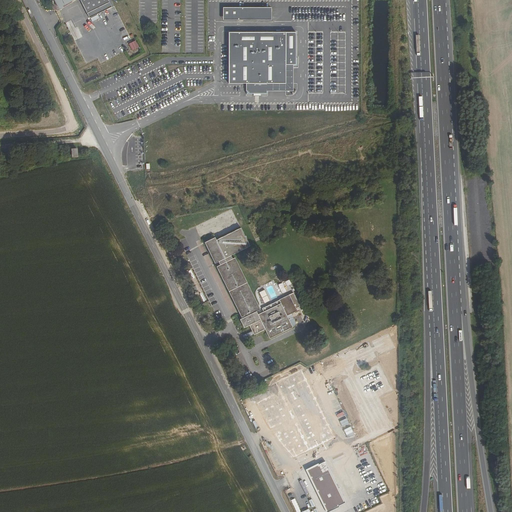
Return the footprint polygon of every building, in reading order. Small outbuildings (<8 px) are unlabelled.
[(81,0),(91,19),(112,8),(107,0),(81,0)] [(230,30),(230,18),(217,18),(217,30),(230,30)] [(263,18),(237,18),(237,30),(263,30),(263,18)] [(76,38),(72,29),(75,27),(71,20),(66,23),(74,39),(76,38)] [(128,44),(131,51),(139,48),(136,41),(128,44)] [(253,103),(260,103),(260,100),(260,92),(278,92),(278,74),(281,74),(281,75),(285,75),(289,75),(289,67),(288,67),(288,42),(222,42),(222,92),(239,92),(239,103),(246,103),(246,104),(253,104),(253,103)] [(285,100),(285,75),(281,75),(281,74),(278,74),(278,92),(260,92),(260,100),(285,100)] [(259,311),(234,260),(230,262),(228,259),(249,248),(240,231),(215,243),(213,239),(203,245),(214,266),(217,264),(219,267),(215,269),(245,329),(249,327),(252,331),(253,334),(254,336),(264,330),(269,340),(291,329),(286,320),(297,314),(289,297),(278,303),(277,301),(273,304),(274,304),(272,305),(271,305),(267,307),(265,309),(265,308),(263,309),(261,310),(263,314),(258,317),(256,313),(259,311)] [(267,400),(266,397),(256,401),(267,423),(271,429),(275,427),(278,433),(275,435),(285,448),(300,464),(327,450),(324,443),(330,439),(329,427),(306,380),(267,400)]
